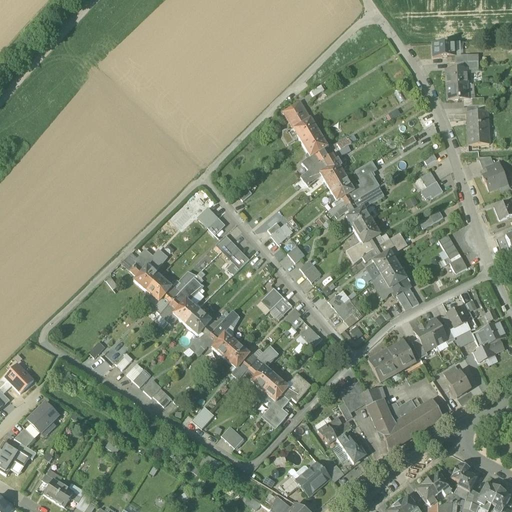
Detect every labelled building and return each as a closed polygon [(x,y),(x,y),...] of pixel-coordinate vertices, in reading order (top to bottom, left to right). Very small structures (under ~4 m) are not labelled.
[(433,45),(433,59),(446,59),(455,58),(455,44),(433,45)] [(456,65),(462,65),(479,64),(479,57),(460,58),(455,58),(456,65)] [(444,71),(445,88),(468,86),(467,76),(467,71),(467,70),(463,70),(453,71),(444,71)] [(469,101),(468,86),(445,88),(446,103),(463,102),(469,102),(469,101)] [(321,87),(310,93),(314,99),(324,93),(321,87)] [(472,101),(473,108),(485,108),(485,100),(474,101),(472,101)] [(291,109),(301,126),(310,121),(299,104),(291,109)] [(292,131),(293,132),(301,126),(291,109),(282,114),(292,131)] [(397,111),(388,116),(391,122),(400,116),(397,111)] [(466,115),(467,149),(488,148),(488,140),(485,140),(484,127),(487,127),(487,114),(479,115),(467,115),(466,115)] [(318,135),(310,121),(301,126),(310,140),(318,135)] [(310,140),(301,126),(293,132),(298,140),(301,145),(310,140)] [(294,143),(298,140),(293,132),(292,131),(290,132),(285,132),(285,135),(283,135),(283,140),(288,147),(295,143),(294,143)] [(327,149),(318,135),(310,140),(318,154),(322,152),(327,149)] [(347,140),(351,146),(357,142),(354,137),(347,140)] [(400,146),(403,151),(416,144),(413,139),(400,146)] [(318,154),(310,140),(301,145),(309,159),(310,159),(314,157),(318,154)] [(336,145),(340,152),(348,148),(351,146),(347,140),(336,145)] [(351,153),(348,148),(340,152),(336,155),(339,160),(351,153)] [(318,154),(323,162),(327,160),(322,152),(318,154)] [(314,157),(319,165),(323,162),(318,154),(314,157)] [(301,166),(307,173),(313,168),(319,165),(314,157),(310,159),(309,159),(301,166)] [(331,157),(327,160),(332,168),(336,165),(331,157)] [(423,162),(426,167),(435,162),(432,157),(430,158),(423,162)] [(332,168),(327,160),(323,162),(328,170),(332,168)] [(328,170),(323,162),(319,165),(324,173),(328,170)] [(492,169),(489,163),(480,167),(482,173),(484,172),(492,169)] [(348,196),(353,204),(378,190),(372,180),(371,180),(370,180),(368,177),(376,172),(371,164),(353,174),(361,187),(352,192),(353,193),(348,196)] [(324,173),(319,165),(313,168),(307,173),(300,179),(308,189),(321,178),(319,175),(324,173)] [(328,170),(336,184),(344,179),(336,165),(332,168),(328,170)] [(487,195),(498,191),(497,187),(505,184),(498,167),(492,169),(484,172),(486,177),(480,180),(483,188),(484,188),(487,195)] [(321,178),(328,189),(336,184),(328,170),(324,173),(319,175),(321,178)] [(426,190),(426,191),(436,184),(430,174),(420,180),(420,181),(426,190)] [(344,198),(348,196),(353,193),(352,192),(344,179),(336,184),(344,198)] [(420,193),(426,190),(420,181),(415,184),(420,193)] [(344,198),(336,184),(328,189),(336,203),(340,201),(344,198)] [(442,195),(436,184),(426,191),(431,199),(432,201),(442,195)] [(508,190),(505,184),(497,187),(498,191),(500,193),(508,190)] [(384,199),(378,190),(353,204),(358,212),(363,210),(363,211),(384,199)] [(421,194),(425,202),(431,199),(426,191),(421,194)] [(238,199),(242,204),(251,196),(247,192),(238,199)] [(348,196),(344,198),(349,207),(353,204),(348,196)] [(345,209),(349,207),(344,198),(340,201),(343,205),(345,209)] [(414,198),(404,203),(409,211),(418,206),(414,198)] [(495,208),(500,221),(511,216),(511,199),(494,206),(495,208)] [(192,200),(184,208),(188,212),(197,204),(192,200)] [(331,206),(333,210),(343,205),(340,201),(336,203),(331,206)] [(353,204),(349,207),(354,215),(358,212),(353,204)] [(340,212),(345,209),(343,205),(333,210),(327,214),(332,219),(340,212)] [(350,217),(354,215),(349,207),(345,209),(348,213),(350,217)] [(340,212),(332,219),(335,222),(348,213),(345,209),(340,212)] [(354,215),(363,228),(371,224),(363,211),(363,210),(358,212),(354,215)] [(199,219),(197,220),(208,230),(217,222),(207,212),(199,219)] [(176,221),(180,226),(190,218),(186,213),(176,221)] [(439,213),(429,219),(434,226),(443,220),(439,213)] [(346,220),(354,234),(363,228),(354,215),(350,217),(346,220)] [(322,227),(326,224),(322,219),(315,225),(319,230),(322,227)] [(423,232),(434,226),(429,219),(419,225),(423,232)] [(329,221),(326,224),(322,227),(326,231),(333,225),(329,221)] [(208,230),(213,237),(222,228),(217,222),(208,230)] [(292,222),(286,227),(291,233),(297,228),(292,222)] [(379,237),(371,224),(363,228),(371,242),(375,240),(379,237)] [(267,233),(271,238),(280,230),(276,225),(267,233)] [(285,226),(279,231),(287,240),(293,235),(291,233),(286,227),(285,226)] [(354,234),(361,245),(362,247),(367,245),(371,242),(363,228),(354,234)] [(270,239),(278,247),(287,240),(279,231),(270,239)] [(380,239),(384,245),(389,242),(386,236),(380,239)] [(380,239),(379,237),(375,240),(380,248),(384,245),(380,239)] [(380,248),(385,256),(389,253),(391,257),(406,248),(399,237),(389,242),(384,245),(380,248)] [(216,247),(222,253),(231,244),(225,238),(216,247)] [(448,260),(450,263),(459,258),(448,238),(438,244),(444,253),(448,260)] [(371,242),(376,250),(380,248),(375,240),(371,242)] [(367,245),(372,253),(376,250),(371,242),(367,245)] [(240,253),(231,244),(222,253),(231,262),(240,253)] [(372,253),(367,245),(362,247),(361,245),(346,254),(353,267),(366,256),(372,253)] [(385,256),(380,248),(376,250),(381,258),(385,256)] [(287,257),(295,266),(304,258),(296,249),(287,257)] [(381,258),(376,250),(372,253),(374,257),(376,261),(381,258)] [(153,259),(146,253),(135,265),(132,269),(140,275),(146,268),(155,275),(167,260),(159,252),(153,259)] [(244,257),(240,253),(231,262),(233,265),(235,266),(244,257)] [(374,257),(372,253),(362,260),(365,264),(374,257)] [(381,258),(389,273),(397,267),(391,257),(389,253),(385,256),(381,258)] [(442,263),(448,260),(444,253),(438,256),(442,263)] [(138,261),(131,255),(124,262),(132,269),(135,265),(134,264),(138,261)] [(235,266),(239,271),(249,262),(244,257),(235,266)] [(374,266),(381,278),(389,273),(381,258),(376,261),(372,264),(374,266)] [(451,266),(450,263),(448,260),(442,263),(438,266),(441,271),(449,267),(451,266)] [(449,267),(455,277),(467,271),(461,260),(451,266),(449,267)] [(120,265),(129,273),(132,269),(124,262),(120,265)] [(299,271),(303,276),(313,268),(309,263),(299,271)] [(233,277),(239,271),(235,266),(233,265),(227,271),(233,277)] [(366,271),(374,283),(381,278),(374,266),(366,271)] [(406,281),(397,267),(389,273),(397,286),(401,284),(406,281)] [(140,275),(152,286),(159,279),(155,275),(146,268),(140,275)] [(321,277),(313,268),(303,276),(311,286),(321,277)] [(129,273),(136,279),(140,275),(132,269),(129,273)] [(193,281),(199,287),(203,283),(201,281),(205,277),(201,273),(196,278),(193,281)] [(397,286),(389,273),(381,278),(389,291),(397,286)] [(193,281),(196,278),(187,274),(178,284),(180,286),(182,285),(181,284),(188,277),(193,281)] [(133,283),(146,294),(152,286),(140,275),(136,279),(133,283)] [(171,289),(168,293),(175,299),(179,294),(193,281),(188,277),(181,284),(182,285),(180,286),(176,292),(172,288),(171,289)] [(394,300),(396,299),(395,298),(402,295),(397,286),(389,291),(381,278),(374,283),(372,284),(383,302),(386,300),(388,297),(391,295),(394,300)] [(106,283),(112,292),(118,288),(111,279),(106,283)] [(152,286),(165,297),(168,293),(171,289),(159,279),(152,286)] [(179,294),(175,299),(182,306),(185,302),(186,302),(188,300),(190,302),(200,290),(201,289),(199,287),(193,281),(179,294)] [(406,281),(401,284),(406,292),(409,291),(411,290),(406,281)] [(176,292),(180,286),(178,284),(177,283),(172,288),(176,292)] [(402,295),(406,292),(401,284),(397,286),(402,295)] [(157,303),(158,304),(165,297),(152,286),(146,294),(157,303)] [(332,295),(327,289),(322,293),(327,299),(332,295)] [(186,302),(198,312),(201,309),(197,306),(204,299),(202,297),(205,294),(200,290),(190,302),(188,300),(186,302)] [(274,309),(283,300),(274,291),(261,303),(270,313),(274,309)] [(419,306),(409,291),(406,292),(402,295),(412,310),(419,306)] [(172,303),(175,299),(168,293),(165,297),(172,303)] [(338,297),(345,306),(350,303),(350,302),(342,293),(338,297)] [(142,298),(153,307),(157,303),(146,294),(142,298)] [(412,310),(402,295),(395,298),(396,299),(405,314),(412,310)] [(162,308),(165,311),(172,303),(165,297),(158,304),(162,308)] [(328,305),(336,314),(345,306),(338,297),(328,305)] [(355,298),(350,302),(350,303),(354,308),(360,304),(355,298)] [(179,309),(182,306),(175,299),(172,303),(179,309)] [(292,309),(283,300),(274,309),(275,310),(283,318),(292,309)] [(179,309),(191,320),(198,312),(186,302),(185,302),(182,306),(179,309)] [(158,304),(157,303),(153,307),(158,312),(162,308),(158,304)] [(171,327),(177,320),(172,317),(179,309),(172,303),(165,311),(161,315),(159,318),(168,325),(171,327)] [(266,317),(270,313),(261,303),(256,308),(266,317)] [(353,316),(352,316),(357,323),(363,319),(354,308),(350,303),(345,306),(353,316)] [(473,303),(466,306),(469,314),(476,311),(473,303)] [(353,316),(345,306),(336,314),(343,324),(344,323),(352,316),(353,316)] [(177,320),(185,327),(191,320),(179,309),(172,317),(177,320)] [(277,323),(283,318),(275,310),(269,315),(277,323)] [(455,331),(466,326),(458,310),(447,315),(448,317),(455,331)] [(290,328),(299,319),(301,318),(294,311),(284,322),(290,328)] [(210,323),(198,312),(191,320),(204,330),(207,327),(210,323)] [(386,324),(391,321),(387,312),(381,315),(386,324)] [(497,321),(493,312),(485,316),(488,322),(489,324),(497,321)] [(214,333),(221,339),(224,335),(231,341),(233,340),(233,332),(239,320),(238,319),(232,314),(226,321),(219,327),(218,328),(214,333)] [(357,323),(352,316),(344,323),(349,330),(357,323)] [(379,329),(386,324),(381,317),(374,322),(379,329)] [(446,327),(450,333),(455,331),(448,317),(442,320),(446,327)] [(168,325),(159,318),(154,324),(163,332),(168,325)] [(217,323),(210,323),(207,327),(214,333),(218,328),(219,327),(226,321),(222,318),(217,323)] [(299,319),(290,328),(291,328),(295,332),(303,324),(299,319)] [(204,330),(191,320),(185,327),(197,338),(200,334),(204,330)] [(434,322),(424,327),(413,333),(418,342),(425,354),(435,348),(445,343),(446,343),(439,331),(434,322)] [(480,343),(483,349),(489,346),(499,342),(505,340),(498,324),(476,334),(480,343)] [(470,333),(467,325),(466,326),(455,331),(450,333),(453,340),(464,335),(468,333),(470,333)] [(204,330),(211,337),(214,333),(207,327),(204,330)] [(445,343),(447,346),(454,343),(450,333),(446,327),(439,331),(446,343),(445,343)] [(295,332),(291,328),(287,332),(293,338),(297,334),(295,332)] [(300,338),(308,347),(317,338),(309,329),(300,338)] [(356,329),(350,334),(356,342),(363,337),(356,329)] [(211,337),(204,330),(200,334),(204,337),(200,340),(189,351),(194,355),(200,348),(203,345),(208,340),(211,337)] [(214,333),(211,337),(218,343),(221,339),(214,333)] [(344,333),(341,336),(351,349),(357,349),(365,343),(362,339),(354,344),(344,333)] [(468,333),(464,335),(453,340),(459,350),(469,344),(474,342),(471,336),(470,333),(468,333)] [(474,342),(476,345),(480,343),(476,334),(471,336),(474,342)] [(236,346),(231,341),(224,335),(221,339),(218,343),(230,353),(236,346)] [(211,337),(208,340),(211,343),(215,346),(218,343),(211,337)] [(308,347),(300,338),(296,342),(300,346),(305,350),(308,347)] [(322,342),(317,338),(308,347),(313,351),(322,342)] [(204,352),(211,343),(208,340),(203,345),(200,348),(204,352)] [(411,346),(420,361),(427,357),(425,354),(418,342),(411,346)] [(499,342),(489,346),(494,356),(504,352),(499,342)] [(211,350),(224,361),(230,353),(218,343),(215,346),(211,350)] [(449,350),(447,346),(445,343),(435,348),(439,356),(449,350)] [(88,355),(94,361),(104,349),(99,344),(88,355)] [(403,344),(388,352),(399,372),(414,363),(403,344)] [(249,356),(236,346),(230,353),(242,364),(245,360),(249,356)] [(298,356),(305,350),(300,346),(294,352),(298,356)] [(495,358),(494,356),(489,346),(483,349),(478,351),(477,352),(472,354),(478,366),(495,358)] [(205,352),(204,352),(200,348),(194,355),(198,359),(205,352)] [(263,356),(257,361),(253,366),(260,372),(263,369),(265,370),(278,357),(270,349),(263,356)] [(194,355),(189,351),(183,355),(189,361),(194,355)] [(250,355),(249,356),(245,360),(250,364),(254,359),(257,361),(263,356),(259,352),(253,357),(250,355)] [(378,384),(399,372),(388,352),(367,364),(378,384)] [(224,361),(236,371),(239,368),(242,364),(230,353),(224,361)] [(116,367),(122,373),(132,362),(126,356),(116,367)] [(249,370),(253,366),(250,364),(245,360),(242,364),(249,370)] [(246,374),(249,370),(242,364),(239,368),(246,374)] [(20,396),(33,383),(17,366),(3,379),(12,388),(20,396)] [(126,377),(133,383),(143,373),(136,366),(126,377)] [(260,372),(253,366),(249,370),(256,376),(260,372)] [(246,374),(239,368),(236,371),(233,375),(239,381),(242,378),(243,377),(246,374)] [(443,376),(447,382),(459,374),(455,368),(443,376)] [(256,376),(269,387),(275,379),(265,370),(263,369),(260,372),(256,376)] [(249,370),(246,374),(253,380),(256,376),(249,370)] [(144,372),(143,373),(133,383),(139,390),(150,378),(144,372)] [(250,384),(253,380),(246,374),(243,377),(250,384)] [(446,383),(456,400),(470,391),(459,374),(447,382),(446,383)] [(250,384),(262,394),(269,387),(256,376),(253,380),(250,384)] [(289,392),(288,390),(284,394),(291,400),(291,401),(296,405),(310,389),(296,377),(290,384),(293,387),(289,392)] [(0,393),(3,396),(12,388),(3,379),(0,382),(0,393)] [(288,390),(275,379),(269,387),(281,397),(284,394),(288,390)] [(151,401),(153,399),(160,391),(162,389),(154,381),(143,393),(151,401)] [(339,395),(344,405),(361,396),(365,394),(359,383),(339,395)] [(281,397),(269,387),(262,394),(275,405),(278,401),(281,397)] [(381,403),(382,403),(386,401),(382,388),(377,390),(381,403)] [(365,407),(367,410),(381,404),(381,403),(377,390),(365,394),(361,396),(365,407)] [(171,401),(160,391),(153,399),(164,410),(171,401)] [(0,393),(0,404),(3,408),(9,402),(3,396),(0,393)] [(285,407),(278,401),(275,405),(262,394),(257,401),(260,404),(260,403),(269,411),(262,418),(276,430),(285,420),(284,419),(287,416),(282,412),(285,407)] [(284,394),(281,397),(288,404),(291,401),(291,400),(284,394)] [(361,396),(344,405),(350,415),(365,407),(361,396)] [(285,407),(288,404),(281,397),(278,401),(285,407)] [(388,453),(442,419),(432,402),(417,412),(394,426),(389,419),(385,410),(382,403),(381,403),(381,404),(367,410),(377,434),(381,433),(388,453)] [(389,419),(394,426),(417,412),(411,403),(398,411),(394,406),(385,410),(389,419)] [(27,423),(40,436),(45,431),(49,434),(55,428),(51,425),(58,418),(45,405),(27,423)] [(352,419),(350,415),(344,405),(338,408),(346,422),(352,419)] [(140,419),(127,411),(122,420),(135,428),(140,419)] [(192,424),(196,428),(204,420),(199,416),(192,424)] [(158,426),(147,419),(141,428),(152,435),(158,426)] [(208,424),(204,420),(196,428),(200,432),(208,424)] [(327,427),(319,433),(318,433),(323,440),(324,439),(328,445),(336,439),(333,435),(335,433),(333,430),(341,425),(338,420),(327,427)] [(315,428),(319,433),(327,427),(323,422),(315,428)] [(221,439),(234,452),(243,442),(229,429),(221,439)] [(26,449),(34,441),(24,431),(14,442),(21,446),(26,449)] [(349,459),(353,466),(365,458),(360,450),(357,452),(349,439),(346,441),(343,437),(337,441),(339,445),(349,459)] [(120,449),(110,442),(105,450),(116,457),(120,449)] [(0,474),(6,478),(15,465),(23,470),(29,460),(17,452),(5,444),(0,452),(0,474)] [(349,459),(339,445),(331,450),(341,464),(349,459)] [(21,446),(17,452),(29,460),(32,462),(36,456),(26,449),(21,446)] [(175,456),(164,449),(161,454),(172,461),(175,456)] [(46,456),(43,461),(48,464),(51,459),(46,456)] [(199,469),(211,477),(215,471),(219,465),(206,457),(199,469)] [(41,475),(48,464),(43,461),(35,472),(41,475)] [(299,488),(308,499),(330,481),(326,476),(317,465),(308,472),(305,469),(303,469),(296,475),(300,479),(295,483),(299,488)] [(201,472),(192,466),(188,472),(197,478),(201,472)] [(457,488),(457,489),(469,495),(471,492),(478,480),(468,475),(470,472),(459,466),(451,480),(451,481),(459,485),(457,488)] [(330,481),(334,485),(344,477),(336,468),(326,476),(330,481)] [(158,472),(153,469),(149,476),(153,479),(158,472)] [(49,471),(45,477),(52,482),(53,481),(59,485),(62,480),(49,471)] [(226,478),(215,471),(211,477),(223,484),(226,478)] [(288,474),(291,478),(295,483),(300,479),(296,475),(293,472),(291,472),(288,474)] [(438,475),(426,483),(437,497),(441,494),(445,498),(451,494),(447,489),(448,488),(438,475)] [(41,483),(49,487),(52,482),(45,477),(41,483)] [(278,489),(287,499),(299,488),(295,483),(291,478),(278,489)] [(266,479),(262,484),(271,490),(275,484),(266,479)] [(206,485),(199,480),(194,489),(201,493),(206,485)] [(43,497),(53,503),(63,488),(59,485),(53,481),(52,482),(49,487),(43,497)] [(433,500),(437,497),(426,483),(416,492),(426,505),(427,505),(430,509),(436,505),(433,500)] [(71,485),(68,491),(73,494),(73,495),(81,500),(83,495),(84,494),(71,485)] [(478,500),(479,500),(485,504),(490,506),(498,491),(486,485),(480,497),(478,500)] [(68,491),(63,488),(53,503),(64,510),(70,500),(73,495),(73,494),(68,491)] [(466,498),(469,495),(457,489),(454,495),(452,506),(457,506),(459,507),(460,497),(466,500),(466,498)] [(490,506),(495,509),(500,511),(503,511),(505,510),(511,498),(498,491),(490,506)] [(463,511),(465,511),(469,511),(473,497),(475,494),(471,492),(469,495),(466,498),(466,500),(463,511)] [(186,493),(181,497),(185,503),(190,499),(186,493)] [(480,497),(475,494),(473,497),(469,511),(477,511),(478,509),(475,508),(477,505),(479,500),(478,500),(480,497)] [(70,500),(77,505),(81,500),(73,495),(70,500)] [(75,509),(79,511),(85,511),(92,501),(83,495),(81,500),(77,505),(75,509)] [(264,500),(260,507),(267,511),(269,511),(273,507),(273,506),(276,501),(272,498),(269,497),(266,501),(264,500)] [(407,498),(396,506),(400,511),(417,511),(418,511),(407,498)] [(245,505),(255,511),(256,511),(260,507),(249,500),(245,505)] [(92,511),(98,504),(92,501),(85,511),(92,511)] [(290,511),(276,501),(273,506),(273,507),(269,511),(290,511)] [(331,501),(314,511),(324,511),(335,505),(331,501)]
